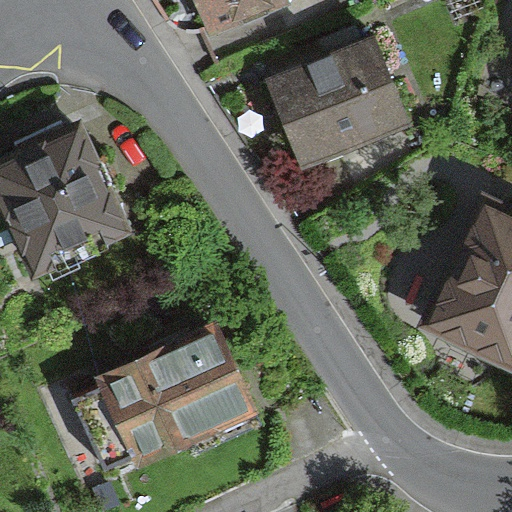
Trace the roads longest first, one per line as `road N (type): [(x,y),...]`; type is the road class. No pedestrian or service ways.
road 1 (residential): [(391,432),(91,0)]
road 2 (motorway): [(0,301),(61,0)]
road 3 (residential): [(391,432),(224,511)]
road 4 (residential): [(511,481),(475,481),(435,467),(391,432)]
